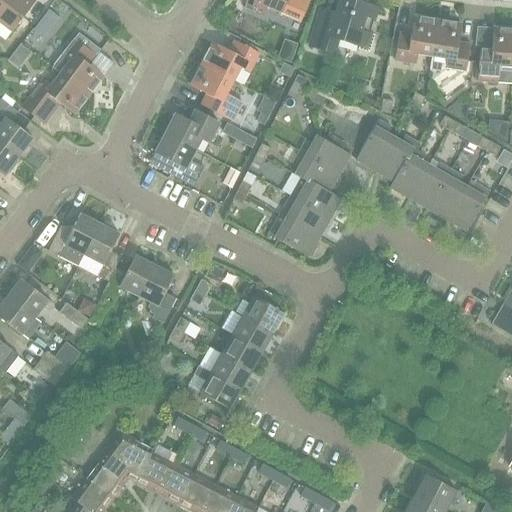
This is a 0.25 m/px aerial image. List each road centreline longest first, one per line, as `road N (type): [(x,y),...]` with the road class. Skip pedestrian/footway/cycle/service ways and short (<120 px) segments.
road 1 (residential): [(320,297),(273,379),(276,390),(379,455),(380,470),(357,511)]
road 2 (residential): [(320,297),(362,234),(377,230),(463,273),(480,270),(511,217)]
road 3 (residential): [(105,171),(320,297)]
road 4 (residential): [(0,258),(63,177),(105,171)]
road 5 (residential): [(105,171),(163,39)]
